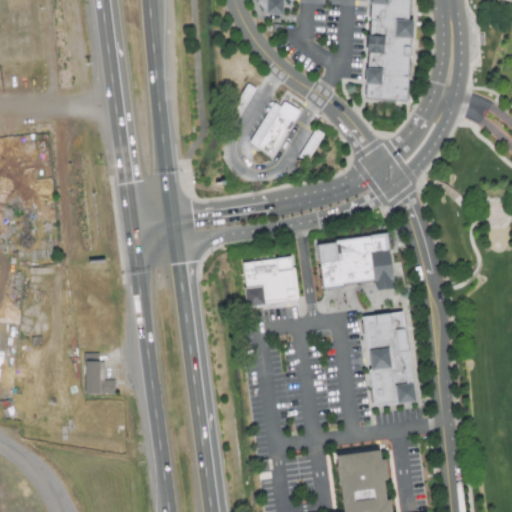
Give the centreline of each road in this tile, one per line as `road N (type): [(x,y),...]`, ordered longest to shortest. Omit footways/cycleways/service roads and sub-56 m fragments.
road 1 (tertiary): [(175,243),(304,223),(392,186),(434,143),(450,110),(459,32),(452,0)]
road 2 (tertiary): [(454,511),(426,252),(378,165)]
road 3 (trunk): [(102,0),(134,238)]
road 4 (trunk): [(134,238),(163,467)]
road 5 (trunk): [(206,464),(175,243)]
road 6 (tertiary): [(378,165),(354,130),(277,68),(234,0)]
road 7 (trunk): [(172,215),(149,0)]
